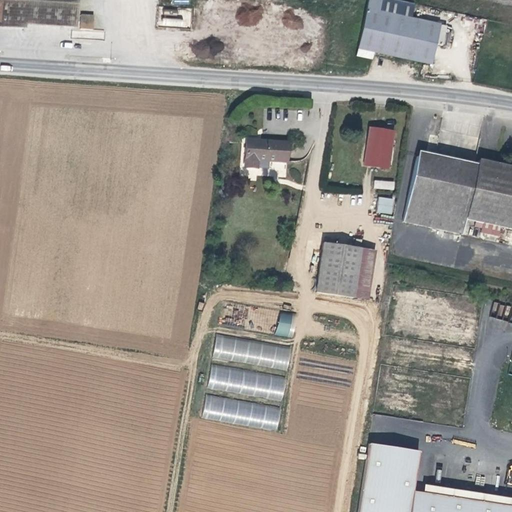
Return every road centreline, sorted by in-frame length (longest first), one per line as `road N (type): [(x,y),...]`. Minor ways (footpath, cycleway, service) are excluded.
road 1 (tertiary): [(511,103),(0,63)]
road 2 (track): [(192,364),(219,294),(363,317),(367,335),(339,511)]
road 3 (track): [(0,335),(192,364)]
road 4 (track): [(192,364),(168,511)]
